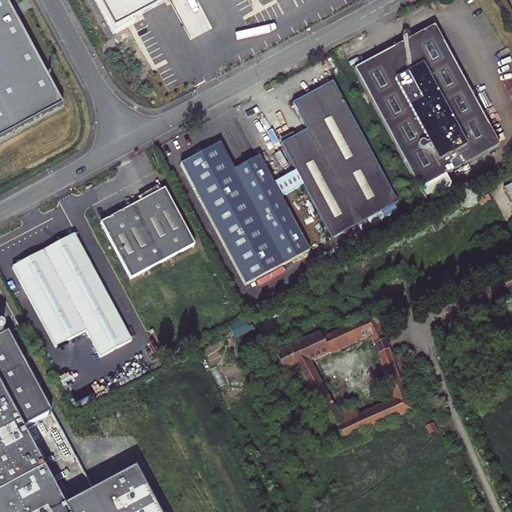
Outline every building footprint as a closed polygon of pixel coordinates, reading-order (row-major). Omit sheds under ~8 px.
[(0,0),(0,140),(61,108),(4,0),(0,0)] [(97,0),(114,30),(170,0),(97,0)] [(353,70),(418,190),(499,147),(433,27),(353,70)] [(294,172),(283,178),(292,193),(302,187),(330,240),(396,204),(332,83),(292,105),(305,131),(294,137),(281,145),(280,145),(294,172)] [(279,141),(281,145),(294,137),(292,133),(279,141)] [(280,199),(292,193),(283,178),(272,184),(258,157),(232,170),(219,144),(179,165),(243,287),(308,252),(280,199)] [(164,190),(99,224),(129,280),(194,245),(164,190)] [(73,235),(11,269),(54,349),(85,332),(99,358),(130,342),(73,235)] [(375,315),(349,326),(321,338),(319,334),(274,353),(278,362),(272,364),(276,374),(283,371),(283,372),(295,367),(297,371),(311,399),(309,400),(326,432),(322,434),(329,446),(410,410),(388,350),(377,354),(391,394),(383,398),(386,403),(354,418),(341,424),(336,414),(308,362),(366,335),(368,337),(370,336),(374,346),(385,341),(375,315)] [(7,331),(0,334),(0,460),(7,473),(21,499),(33,493),(42,483),(41,466),(21,428),(50,412),(7,331)] [(374,346),(377,354),(388,350),(385,341),(374,346)] [(285,377),(297,371),(295,367),(283,372),(285,377)] [(349,408),(336,414),(341,424),(354,418),(349,408)] [(0,460),(0,507),(21,499),(7,473),(0,460)] [(0,511),(19,511),(56,493),(41,466),(42,483),(33,493),(21,499),(0,507),(0,511)] [(157,511),(135,471),(65,509),(56,493),(19,511),(157,511)]
